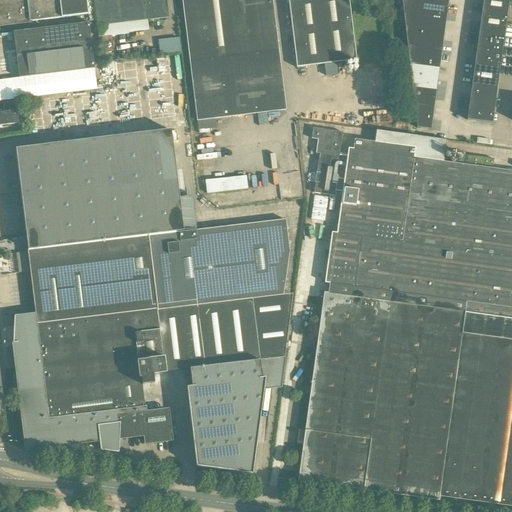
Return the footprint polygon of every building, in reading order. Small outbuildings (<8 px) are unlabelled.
[(0,0),(0,26),(93,17),(91,0),(0,0)] [(171,0),(100,0),(104,37),(155,32),(154,20),(174,18),(171,0)] [(271,0),(181,0),(196,121),(285,110),(271,0)] [(288,0),(296,67),(325,64),(337,62),(356,60),(348,0),(288,0)] [(400,0),(404,25),(444,31),(447,0),(400,0)] [(508,0),(483,0),(482,13),(506,16),(508,0)] [(504,34),(506,16),(482,13),(479,31),(504,34)] [(16,52),(7,53),(8,64),(17,63),(19,78),(28,76),(29,81),(40,79),(39,75),(94,69),(88,23),(13,32),(16,52)] [(441,50),(444,31),(404,25),(406,46),(441,50)] [(502,52),(504,34),(479,31),(477,48),(502,52)] [(438,70),(441,50),(406,46),(409,66),(438,70)] [(499,70),(502,52),(477,48),(474,66),(499,70)] [(436,90),(438,70),(409,66),(411,87),(436,90)] [(497,88),(499,70),(474,66),(472,84),(497,88)] [(494,105),(497,88),(472,84),(469,102),(494,105)] [(433,110),(436,90),(411,87),(414,107),(433,110)] [(492,123),(494,105),(469,102),(467,120),(492,123)] [(430,130),(433,110),(414,107),(416,128),(430,130)] [(24,112),(3,113),(4,127),(25,125),(24,112)] [(312,153),(309,173),(317,174),(314,193),(333,196),(343,133),(313,128),(310,152),(312,153)] [(14,316),(13,344),(17,343),(30,449),(99,440),(101,450),(119,453),(119,438),(144,435),(145,443),(170,440),(166,411),(147,413),(146,408),(144,408),(141,379),(150,377),(150,376),(165,374),(165,372),(189,369),(192,387),(186,388),(196,467),(252,474),(265,378),(262,379),(251,298),(282,294),(289,251),(285,220),(183,232),(171,130),(15,149),(28,252),(16,253),(18,273),(30,272),(35,313),(14,316)] [(511,171),(491,169),(492,159),(463,155),(462,165),(443,162),(446,141),(376,131),(374,143),(354,140),(352,149),(348,149),(336,234),(331,233),(324,283),(329,284),(328,285),(373,291),(424,299),(443,301),(511,310),(511,171)] [(331,221),(332,198),(318,197),(318,220),(331,221)] [(309,241),(320,241),(321,229),(310,228),(309,241)] [(511,310),(443,301),(424,299),(373,291),(328,285),(327,293),(323,293),(310,384),(297,482),(424,499),(439,501),(439,497),(511,507),(511,310)]
